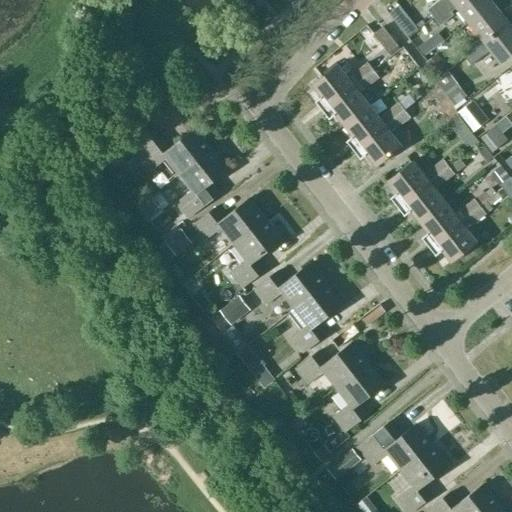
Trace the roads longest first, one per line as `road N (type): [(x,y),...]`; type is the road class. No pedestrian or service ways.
road 1 (residential): [(258,108),(436,342)]
road 2 (residential): [(258,108),(350,0)]
road 3 (residential): [(511,437),(436,342)]
